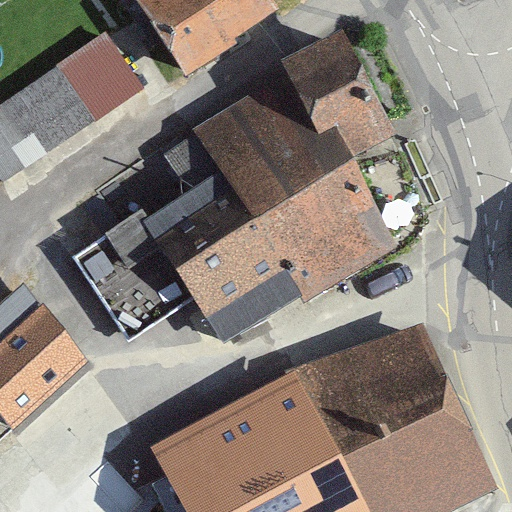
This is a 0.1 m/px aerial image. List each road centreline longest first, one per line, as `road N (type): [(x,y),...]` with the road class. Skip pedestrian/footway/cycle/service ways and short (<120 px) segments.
road 1 (tertiary): [(495,124),(489,248),(499,378),(511,429)]
road 2 (tertiary): [(402,0),(495,124)]
